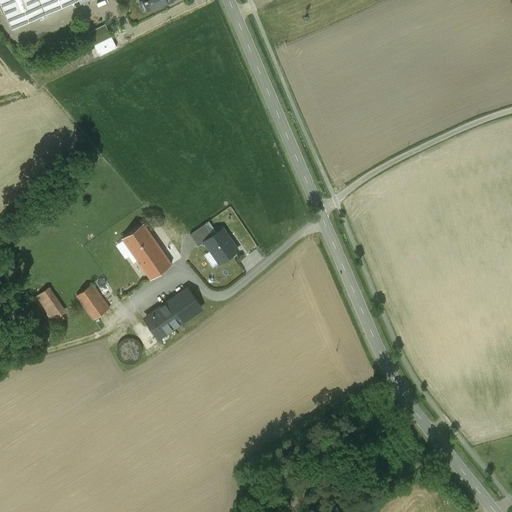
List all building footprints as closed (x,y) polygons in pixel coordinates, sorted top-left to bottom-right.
[(0,0),(12,28),(76,0),(79,0),(80,2),(86,0),(0,0)] [(144,0),(142,0),(139,1),(139,3),(142,11),(144,12),(149,10),(150,8),(147,0),(145,1),(144,0)] [(144,0),(145,1),(147,0),(150,8),(168,0),(144,0)] [(81,30),(76,33),(78,36),(77,36),(79,40),(85,37),(83,33),(81,30)] [(94,31),(89,33),(94,44),(99,42),(94,31)] [(171,264),(143,223),(122,238),(150,279),(171,264)] [(205,224),(190,234),(198,246),(205,241),(213,235),(205,224)] [(238,250),(223,228),(213,235),(205,241),(220,263),(238,250)] [(110,308),(92,284),(76,295),(94,320),(110,308)] [(67,311),(49,287),(45,290),(55,304),(62,315),(67,311)] [(189,288),(145,319),(158,337),(201,306),(189,288)] [(45,290),(37,296),(47,310),(55,304),(45,290)] [(55,304),(47,310),(54,320),(62,315),(55,304)] [(62,315),(54,320),(56,324),(64,318),(62,315)] [(133,338),(131,338),(129,338),(126,338),(124,338),(122,339),(120,341),(119,342),(118,344),(117,346),(116,348),(116,349),(116,351),(116,352),(116,354),(117,355),(118,357),(118,358),(119,359),(120,360),(121,361),(123,362),(125,363),(127,364),(130,364),(132,363),(134,363),(135,362),(137,361),(138,360),(139,359),(140,357),(141,355),(142,354),(142,352),(142,350),(142,348),(141,347),(141,345),(140,343),(139,342),(138,341),(137,340),(135,339),(133,338)]
